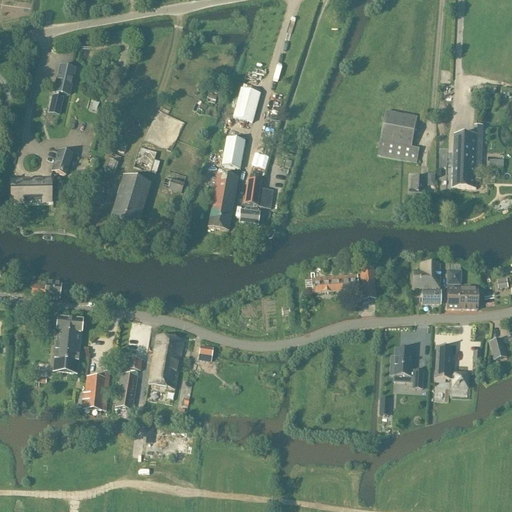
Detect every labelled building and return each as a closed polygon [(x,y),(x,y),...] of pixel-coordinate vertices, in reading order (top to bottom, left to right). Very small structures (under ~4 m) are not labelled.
[(60,67),(55,93),(68,96),(74,71),(60,67)] [(252,124),(260,95),(240,90),(232,119),(252,124)] [(59,116),(62,99),(53,96),(49,113),(59,116)] [(440,105),(439,121),(451,121),(452,105),(440,105)] [(412,148),(417,118),(386,112),(381,141),(377,157),(416,165),(419,149),(412,148)] [(454,148),(454,168),(481,169),(482,127),(475,126),(475,136),(466,136),(455,135),(454,148)] [(239,170),(244,142),(226,139),(221,167),(239,170)] [(124,154),(127,145),(118,141),(114,151),(124,154)] [(151,173),(157,153),(139,149),(133,168),(151,173)] [(65,176),(71,157),(59,153),(53,172),(65,176)] [(114,174),(121,158),(112,155),(106,170),(114,174)] [(454,168),(453,188),(476,189),(476,177),(480,177),(481,169),(454,168)] [(167,173),(162,189),(180,195),(185,178),(167,173)] [(227,232),(237,179),(217,175),(207,228),(227,232)] [(424,201),(425,177),(412,177),(412,191),(410,191),(410,201),(424,201)] [(136,232),(149,186),(123,178),(109,224),(136,232)] [(261,190),(261,183),(247,182),(244,206),(258,208),(261,190)] [(42,202),(49,202),(49,183),(13,183),(13,204),(23,204),(23,200),(42,200),(42,202)] [(98,188),(96,197),(102,199),(104,190),(98,188)] [(272,191),(261,190),(258,208),(270,210),(272,191)] [(257,227),(258,214),(241,212),(240,225),(257,227)] [(460,267),(449,262),(448,272),(446,272),(446,287),(460,287),(461,273),(460,273),(460,267)] [(421,289),(439,290),(440,290),(440,273),(439,265),(421,265),(420,274),(413,274),(412,290),(421,289)] [(362,301),(375,300),(373,270),(360,271),(362,301)] [(313,295),(357,292),(356,277),(312,280),(313,295)] [(25,279),(25,286),(33,287),(32,296),(42,297),(43,290),(46,290),(47,283),(34,282),(34,281),(25,279)] [(43,290),(42,297),(59,300),(60,297),(62,297),(63,289),(61,288),(61,285),(47,283),(46,290),(43,290)] [(439,306),(439,290),(421,289),(421,306),(439,306)] [(457,311),(458,290),(447,290),(447,310),(457,311)] [(476,290),(458,290),(457,311),(476,311),(476,290)] [(54,363),(53,374),(77,376),(78,365),(82,323),(58,320),(54,363)] [(156,337),(153,353),(181,358),(183,342),(156,337)] [(489,343),(494,362),(506,359),(501,340),(489,343)] [(199,355),(211,357),(212,349),(200,347),(199,355)] [(452,385),(467,386),(468,374),(453,373),(453,376),(450,376),(451,349),(436,348),(434,380),(452,381),(452,385)] [(404,380),(413,381),(412,387),(422,387),(422,372),(413,372),(413,373),(410,373),(411,351),(395,351),(394,358),(391,358),(390,373),(405,374),(404,380)] [(175,390),(181,358),(153,353),(147,385),(175,390)] [(140,373),(142,362),(123,358),(121,369),(140,373)] [(86,377),(83,409),(105,411),(108,379),(109,372),(103,372),(102,379),(86,377)] [(117,392),(115,409),(132,412),(134,395),(117,392)] [(388,400),(380,400),(379,416),(387,417),(388,400)]
